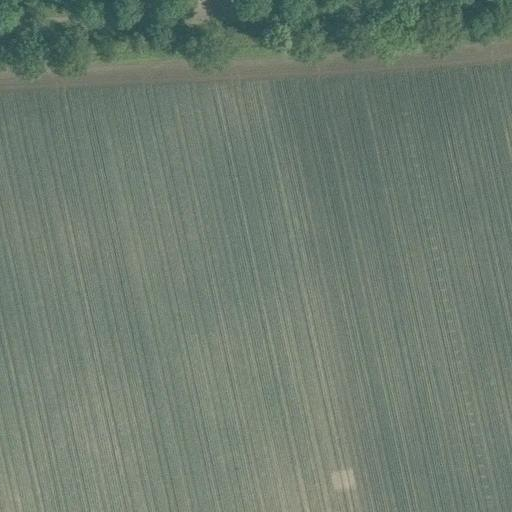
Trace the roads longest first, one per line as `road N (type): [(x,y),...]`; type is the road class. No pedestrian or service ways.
road 1 (unclassified): [(215,15),(462,0)]
road 2 (unclassified): [(0,30),(215,15)]
